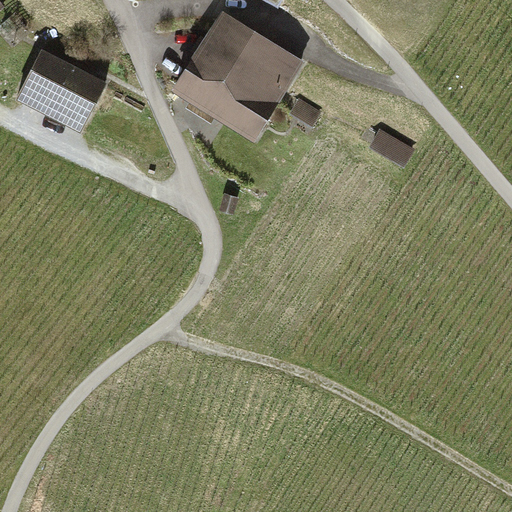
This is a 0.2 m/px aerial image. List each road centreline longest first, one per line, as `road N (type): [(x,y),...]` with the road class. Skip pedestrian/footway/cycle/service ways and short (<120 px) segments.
road 1 (track): [(10,511),(63,413),(163,325),(211,268),(203,212),(125,26)]
road 2 (track): [(163,325),(186,341),(271,362),(356,398),(511,492)]
road 3 (track): [(511,200),(336,0)]
road 4 (track): [(203,212),(0,111)]
